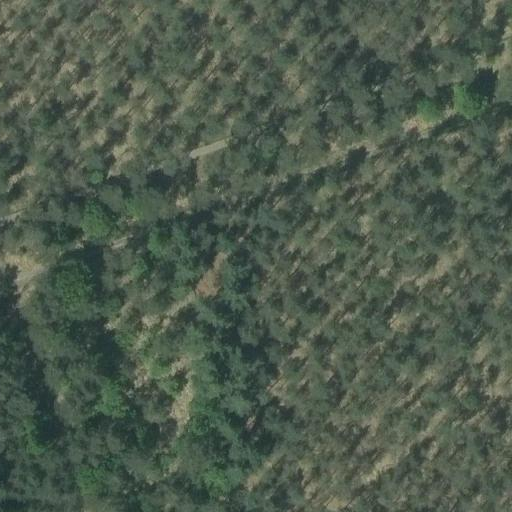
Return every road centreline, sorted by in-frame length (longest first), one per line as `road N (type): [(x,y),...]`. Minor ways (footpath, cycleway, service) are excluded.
road 1 (track): [(511,103),(7,279)]
road 2 (track): [(89,511),(46,390)]
